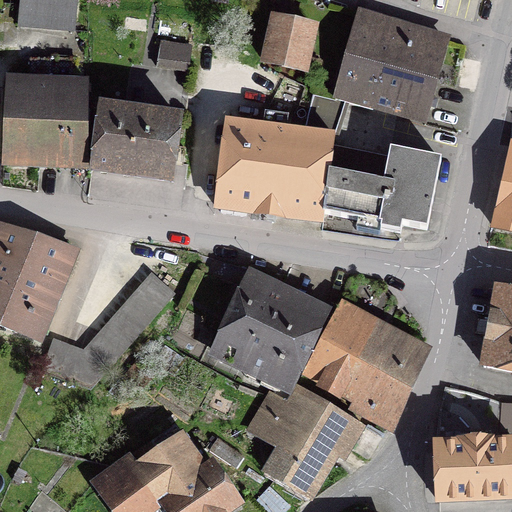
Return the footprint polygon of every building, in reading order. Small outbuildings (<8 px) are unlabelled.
[(20,0),(18,26),(74,31),(76,0),(20,0)] [(358,13),(335,101),(345,104),(373,111),(374,107),(424,122),(446,41),(358,13)] [(314,29),(274,20),(264,63),(317,73),(320,62),(307,60),(314,29)] [(191,47),(161,43),(157,68),(187,72),(191,47)] [(59,60),(58,90),(77,91),(78,61),(59,60)] [(86,92),(77,91),(58,90),(6,88),(3,163),(87,167),(86,92)] [(333,137),(334,137),(345,104),(335,101),(314,91),(304,133),(333,137)] [(181,121),(99,110),(91,170),(173,182),(181,121)] [(323,214),(333,137),(304,133),(286,131),(287,117),(265,114),(263,128),(231,123),(224,171),(219,170),(215,207),(322,221),(323,214)] [(334,137),(333,137),(323,214),(381,225),(382,224),(402,228),(402,225),(427,231),(441,161),(390,151),(389,159),(333,148),(334,137)] [(491,227),(511,231),(511,144),(491,227)] [(76,253),(0,227),(0,325),(40,341),(76,253)] [(248,273),(233,304),(241,307),(217,358),(291,393),(329,312),(248,273)] [(90,390),(174,295),(152,276),(84,353),(53,341),(42,371),(90,390)] [(511,291),(498,289),(483,367),(511,372),(511,291)] [(387,430),(422,348),(341,304),(307,365),(327,376),(322,386),(339,395),(344,386),(358,394),(350,409),(387,430)] [(139,390),(152,375),(140,363),(126,378),(139,390)] [(265,473),(309,499),(344,439),(354,445),(364,428),(297,388),(288,404),(272,395),(249,432),(282,451),(278,457),(276,456),(265,473)] [(511,406),(501,403),(499,432),(511,432),(511,406)] [(95,484),(114,511),(150,511),(162,504),(168,511),(226,511),(239,504),(238,502),(250,494),(226,471),(220,476),(212,465),(204,471),(181,438),(158,454),(151,444),(95,484)] [(244,458),(217,439),(210,451),(236,469),(244,458)] [(435,446),(437,502),(511,498),(511,442),(491,444),(483,442),(468,442),(461,445),(435,446)]
